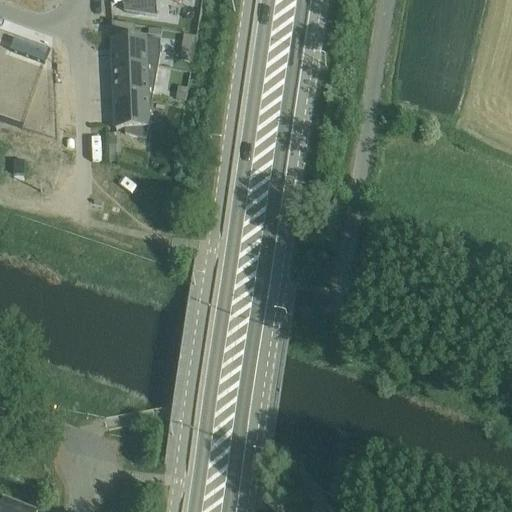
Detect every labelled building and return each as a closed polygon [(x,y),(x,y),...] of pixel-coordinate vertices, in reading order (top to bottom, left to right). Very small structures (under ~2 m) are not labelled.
[(114,0),(115,5),(122,4),(123,13),(157,19),(155,0),(114,0)] [(113,40),(135,40),(135,28),(113,23),(113,40)] [(148,42),(161,43),(162,31),(149,29),(148,40),(148,42)] [(184,36),(180,62),(191,64),(196,38),(184,36)] [(135,40),(113,40),(114,71),(158,71),(161,43),(148,42),(148,40),(135,40)] [(158,71),(114,71),(115,98),(154,97),(158,71)] [(154,97),(115,98),(116,131),(125,131),(125,136),(146,142),(148,130),(151,129),(151,117),(154,97)] [(116,135),(109,136),(109,162),(117,162),(116,135)] [(30,159),(10,158),(9,186),(29,187),(30,159)] [(29,511),(0,500),(0,511),(29,511)]
